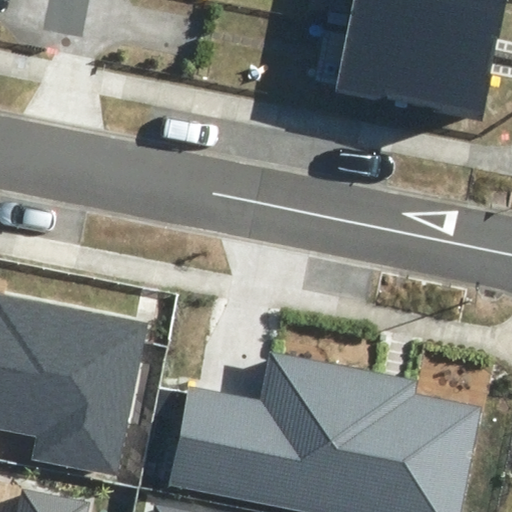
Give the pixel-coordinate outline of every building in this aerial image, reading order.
[(353,0),(351,15),(486,43),(494,0),(353,0)] [(351,15),(338,75),(473,104),(486,43),(351,15)] [(30,459),(119,476),(148,322),(0,293),(0,431),(34,438),(30,459)] [(260,400),(189,387),(169,485),(306,511),(459,511),(481,406),(416,393),(418,381),(269,352),(260,400)] [(88,511),(90,502),(22,489),(17,511),(88,511)]
